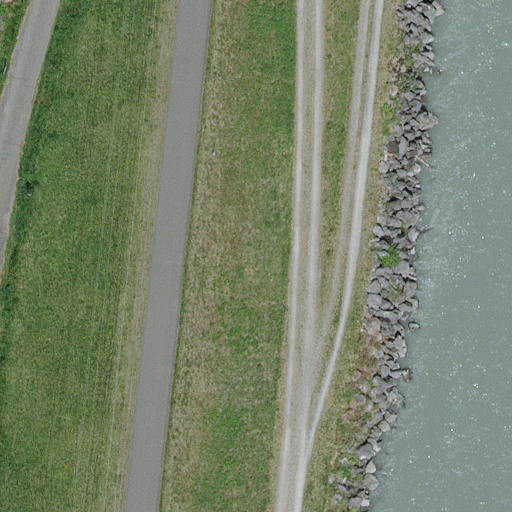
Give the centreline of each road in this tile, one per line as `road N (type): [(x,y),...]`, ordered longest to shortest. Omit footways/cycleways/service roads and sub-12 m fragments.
road 1 (track): [(291,511),(350,279),(379,0)]
road 2 (track): [(196,0),(141,511)]
road 3 (track): [(306,0),(305,271),(288,511)]
road 4 (track): [(0,243),(62,0)]
